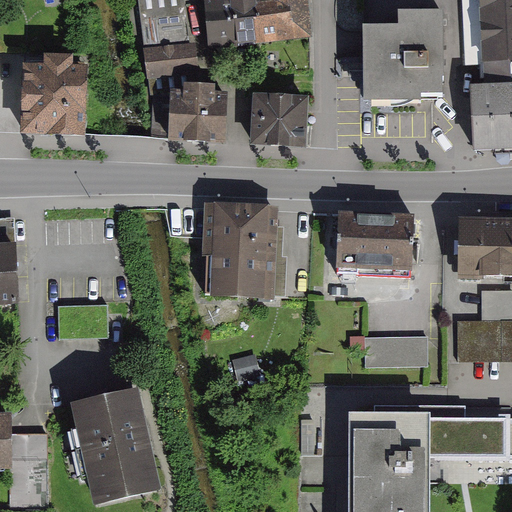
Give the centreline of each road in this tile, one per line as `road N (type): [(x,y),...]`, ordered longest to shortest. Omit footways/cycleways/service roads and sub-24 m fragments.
road 1 (tertiary): [(0,178),(320,186)]
road 2 (tertiary): [(320,186),(511,185)]
road 3 (residential): [(325,0),(320,186)]
